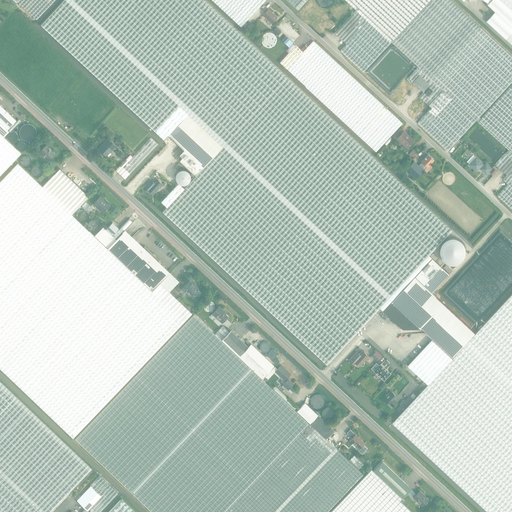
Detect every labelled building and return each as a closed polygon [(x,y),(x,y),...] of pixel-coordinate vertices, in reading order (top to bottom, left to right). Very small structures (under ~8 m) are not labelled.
[(15,0),(36,20),(54,0),(15,0)] [(168,135),(188,114),(222,146),(196,176),(181,192),(167,207),(163,211),(326,364),(452,230),(204,0),(63,0),(40,25),(164,139),(168,135)] [(211,0),(218,6),(241,27),(265,0),(211,0)] [(286,0),(298,10),(307,0),(286,0)] [(320,6),(323,8),(326,8),(329,8),(331,6),(333,4),(335,2),(335,0),(316,0),(317,1),(318,4),(320,6)] [(345,0),(356,10),(353,13),(364,24),(346,44),(340,51),(360,70),(363,72),(391,42),(391,41),(429,0),(345,0)] [(429,0),(391,41),(391,42),(393,43),(418,67),(443,90),(429,105),(431,107),(417,122),(418,123),(443,146),(447,150),(448,151),(480,116),(511,81),(511,56),(481,28),(451,0),(429,0)] [(511,0),(490,0),(488,3),(487,4),(495,12),(487,21),(511,44),(511,0)] [(268,9),(263,15),(268,20),(267,22),(270,25),(277,17),(268,9)] [(334,32),(346,44),(364,24),(353,13),(334,32)] [(273,32),(277,36),(281,32),(276,28),(273,32)] [(274,38),(274,36),(274,35),(272,33),(272,32),(270,32),(269,31),(268,31),(267,31),(266,31),(264,32),(263,33),(262,35),(261,36),(261,37),(261,39),(262,40),(262,41),(263,42),(264,43),(265,43),(266,44),(268,44),(269,44),(270,43),(271,43),(272,42),(273,41),(274,40),(274,39),(274,38)] [(354,79),(313,41),(303,52),(286,69),(299,81),(338,117),(376,152),(402,124),(354,79)] [(283,50),(283,49),(283,48),(283,47),(282,45),(281,44),(280,44),(279,44),(278,43),(276,44),(274,44),(273,45),(272,47),(272,48),(272,49),(272,51),(272,52),(273,54),(275,55),(276,55),(277,55),(279,55),(280,55),(282,54),(282,53),(283,52),(283,51),(283,50)] [(288,52),(279,62),(286,69),(303,52),(293,43),(286,50),(288,52)] [(418,67),(408,78),(415,84),(424,92),(419,97),(420,97),(427,104),(429,105),(443,90),(418,67)] [(478,121),(508,150),(505,153),(511,159),(511,169),(507,175),(503,179),(507,184),(496,195),(511,209),(511,83),(503,94),(478,121)] [(0,122),(8,130),(16,120),(0,104),(0,122)] [(168,135),(184,150),(179,154),(182,157),(179,160),(196,176),(222,146),(188,114),(168,135)] [(0,122),(0,175),(21,153),(4,137),(9,131),(8,130),(0,122)] [(36,133),(36,132),(35,130),(34,129),(34,128),(32,127),(31,126),(30,126),(28,126),(27,126),(25,126),(24,127),(23,128),(22,129),(21,130),(21,131),(21,133),(21,135),(21,136),(22,137),(23,138),(24,139),(25,140),(28,141),(29,140),(31,140),(32,139),(33,139),(34,137),(35,136),(36,135),(36,133)] [(407,148),(413,141),(409,137),(404,131),(397,139),(407,148)] [(18,137),(17,135),(16,134),(15,133),(14,133),(12,133),(11,134),(10,135),(9,136),(9,138),(10,139),(11,140),(13,141),(15,141),(16,140),(17,139),(17,138),(18,137)] [(105,142),(99,148),(106,155),(115,145),(107,138),(104,141),(105,142)] [(158,144),(151,138),(133,157),(130,155),(116,170),(118,172),(125,179),(158,144)] [(46,146),(39,152),(45,158),(47,157),(50,159),(55,154),(46,146)] [(495,164),(507,175),(511,169),(511,159),(505,153),(495,164)] [(427,167),(433,160),(428,155),(421,161),(422,162),(419,166),(414,161),(405,170),(415,179),(423,170),(426,166),(427,167)] [(487,174),(491,168),(486,164),(484,166),(482,164),(483,164),(476,158),(470,164),(477,170),(481,166),(483,167),(481,169),(487,174)] [(0,367),(18,384),(43,408),(45,410),(73,437),(140,367),(192,313),(174,296),(169,291),(160,282),(152,290),(94,236),(71,214),(42,186),(16,161),(3,175),(0,178),(0,367)] [(60,168),(42,186),(71,214),(89,195),(60,168)] [(143,188),(148,192),(149,190),(153,194),(162,184),(156,178),(153,182),(152,182),(150,181),(151,180),(151,179),(143,188)] [(163,187),(169,192),(174,187),(166,180),(163,182),(165,184),(163,187)] [(181,192),(175,187),(161,201),(167,207),(181,192)] [(99,197),(93,204),(104,213),(110,206),(107,203),(106,204),(99,197)] [(81,206),(85,210),(90,206),(85,201),(81,206)] [(112,222),(106,230),(112,235),(118,228),(119,228),(113,222),(112,222)] [(103,227),(94,236),(152,290),(160,282),(169,291),(172,288),(179,281),(125,229),(124,229),(122,232),(123,232),(116,239),(112,235),(106,230),(103,227)] [(386,301),(379,308),(402,329),(420,328),(426,334),(432,339),(408,365),(429,384),(453,358),(476,333),(443,303),(432,292),(443,281),(449,274),(443,269),(432,258),(389,304),(386,301)] [(190,280),(181,289),(184,292),(187,290),(189,291),(192,295),(193,295),(194,296),(195,296),(196,295),(197,295),(198,296),(199,294),(200,294),(202,291),(200,289),(195,285),(194,285),(190,280)] [(429,384),(392,425),(401,433),(413,444),(426,456),(443,472),(446,475),(447,476),(481,507),(486,511),(511,511),(511,292),(476,333),(453,358),(429,384)] [(212,306),(211,304),(210,302),(209,301),(207,300),(206,300),(204,301),(203,301),(202,302),(201,303),(201,305),(201,306),(201,307),(202,309),(203,310),(204,311),(206,311),(207,311),(208,311),(210,309),(211,309),(211,308),(212,306)] [(221,323),(227,316),(221,310),(222,310),(219,307),(212,314),(221,323)] [(229,332),(222,326),(218,330),(214,334),(194,315),(146,364),(113,399),(75,439),(81,444),(111,473),(136,496),(151,511),(225,511),(309,424),(296,411),(296,412),(262,379),(256,373),(221,341),(224,337),(229,332)] [(230,330),(229,332),(224,337),(221,341),(256,373),(262,379),(274,366),(251,344),(248,347),(230,330)] [(268,346),(268,344),(268,343),(267,342),(265,341),(263,341),(262,341),(261,342),(260,343),(259,344),(259,346),(259,347),(260,349),(262,350),(263,350),(265,350),(266,350),(267,349),(268,348),(268,347),(268,346)] [(371,355),(377,361),(382,356),(376,350),(371,355)] [(349,360),(354,364),(356,363),(359,366),(360,365),(361,366),(363,366),(364,364),(364,363),(363,362),(369,356),(363,351),(359,354),(358,354),(358,355),(356,353),(357,352),(349,360)] [(376,363),(371,369),(384,380),(390,373),(380,364),(379,366),(376,363)] [(280,366),(275,371),(284,380),(285,380),(286,381),(282,385),(288,390),(294,384),(288,378),(287,380),(286,378),(290,374),(286,370),(285,371),(280,366)] [(0,511),(51,511),(52,511),(92,469),(66,444),(43,423),(0,381),(0,511)] [(386,397),(383,400),(389,405),(390,404),(392,407),(397,402),(394,399),(397,396),(391,391),(388,394),(387,394),(386,396),(386,397)] [(326,402),(326,400),(326,399),(325,397),(324,396),(322,395),(321,394),(319,394),(318,394),(315,394),(313,395),(312,396),(311,397),(310,399),(310,400),(310,402),(310,404),(311,405),(311,407),(312,408),(313,409),(315,410),(317,410),(318,410),(320,410),(321,410),(323,409),(324,408),(325,407),(326,405),(326,404),(326,402)] [(401,405),(400,406),(403,409),(412,400),(409,397),(405,401),(401,405)] [(296,411),(309,424),(318,415),(305,403),(296,411)] [(335,414),(335,413),(334,412),(333,410),(332,409),(331,409),(330,408),(329,408),(328,408),(327,409),(325,410),(324,411),(323,412),(323,414),(323,415),(323,416),(324,418),(325,419),(326,420),(327,420),(328,420),(329,420),(331,420),(332,420),(333,419),(334,418),(334,417),(335,416),(335,414)] [(325,439),(333,430),(328,425),(326,423),(318,415),(309,424),(325,439)] [(327,511),(363,475),(334,447),(325,439),(309,424),(225,511),(327,511)] [(363,445),(363,444),(365,443),(355,434),(350,429),(346,433),(351,438),(349,440),(350,441),(348,442),(351,445),(353,443),(359,449),(357,450),(362,454),(367,449),(363,445)] [(354,455),(350,460),(359,468),(364,464),(354,455)] [(411,498),(413,497),(416,494),(382,461),(373,471),(402,498),(406,494),(411,498)] [(405,501),(402,498),(373,471),(371,469),(329,511),(411,511),(402,503),(405,501)] [(89,509),(92,511),(99,511),(118,494),(99,475),(90,485),(91,486),(101,496),(89,509)] [(87,511),(89,509),(101,496),(91,486),(77,500),(85,508),(87,511)] [(419,491),(416,494),(413,497),(422,506),(428,500),(424,496),(422,494),(419,491)] [(135,511),(121,499),(108,511),(135,511)]
